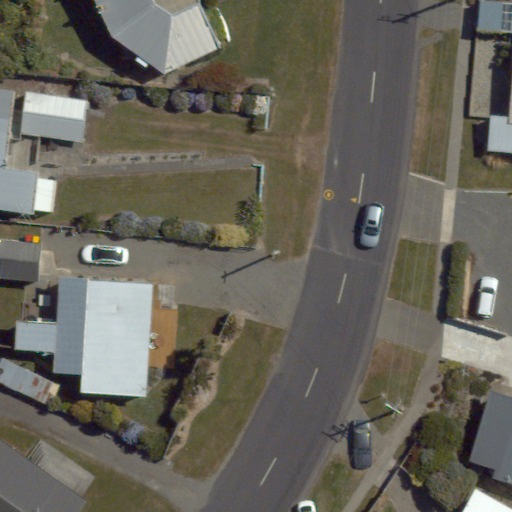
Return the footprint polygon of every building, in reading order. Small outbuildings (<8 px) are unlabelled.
[(226,84),(162,0),(110,0),(81,66),(152,165),(226,84)] [(511,100),(508,99),(494,193),(511,195),(511,100)] [(91,172),(0,175),(0,272),(64,277),(91,172)] [(511,277),(473,274),(476,388),(511,400),(511,277)] [(189,396),(88,327),(25,419),(126,488),(189,396)] [(511,511),(511,474),(505,474),(495,511),(511,511)]
